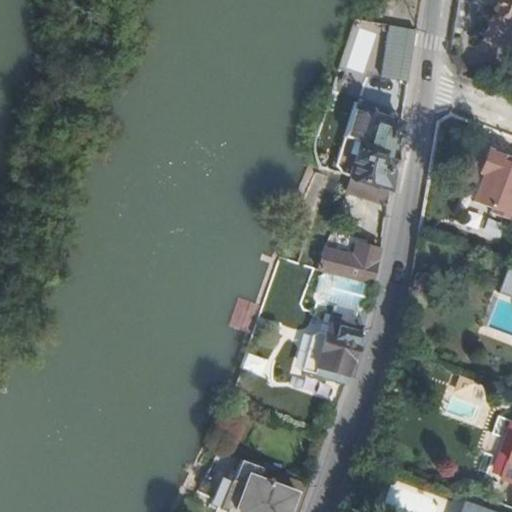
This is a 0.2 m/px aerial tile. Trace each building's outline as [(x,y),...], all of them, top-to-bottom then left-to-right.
[(511,0),(494,0),(491,11),(493,13),(491,19),(505,24),(507,17),(511,18),(511,0)] [(406,83),(414,33),(388,28),(379,78),(406,83)] [(388,189),(399,124),(369,118),(357,181),(388,189)] [(487,214),(505,221),(511,203),(511,165),(509,165),(511,160),(484,150),(475,174),(480,176),(469,203),(488,210),(487,214)] [(364,286),(367,287),(376,251),(353,246),(349,259),(320,252),(314,274),(323,276),(364,286)] [(511,275),(504,272),(496,292),(511,298),(511,275)] [(336,307),(357,313),(364,286),(323,276),(317,280),(313,294),(317,302),(336,307)] [(355,353),(360,333),(352,331),(357,313),(336,307),(329,310),(325,326),(323,325),(319,336),(313,335),(306,339),(299,371),(344,385),(355,353)] [(324,438),(328,428),(315,423),(311,433),(324,438)] [(511,441),(498,479),(511,483),(511,441)] [(297,511),(306,487),(238,463),(215,511),(297,511)]
